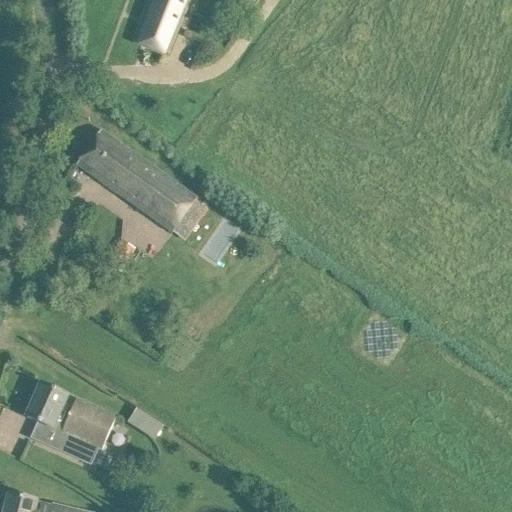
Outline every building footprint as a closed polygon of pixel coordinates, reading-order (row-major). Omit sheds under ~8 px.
[(169,54),(188,0),(147,0),(132,41),(169,54)] [(101,130),(77,165),(173,234),(174,232),(196,201),(197,199),(101,130)] [(135,249),(121,241),(108,264),(121,272),(135,249)] [(41,384),(27,417),(38,422),(57,431),(50,447),(91,465),(98,449),(103,451),(105,447),(115,423),(118,418),(109,414),(77,400),(73,408),(64,405),(68,396),(41,384)] [(9,495),(4,511),(80,511),(53,505),(52,507),(36,503),(37,501),(29,500),(9,495)]
